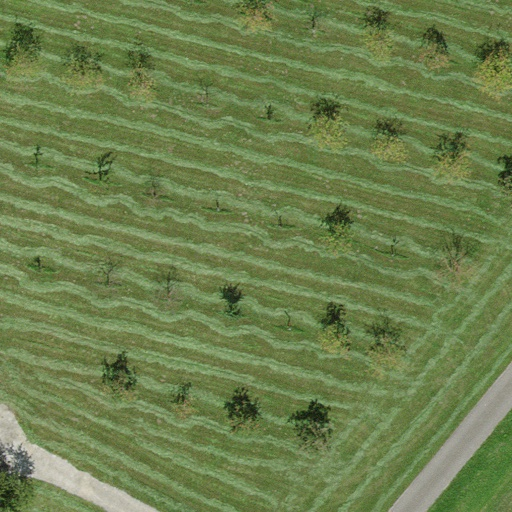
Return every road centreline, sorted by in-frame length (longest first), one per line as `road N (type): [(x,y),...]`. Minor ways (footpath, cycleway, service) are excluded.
road 1 (track): [(416,511),(511,394)]
road 2 (track): [(10,455),(126,511)]
